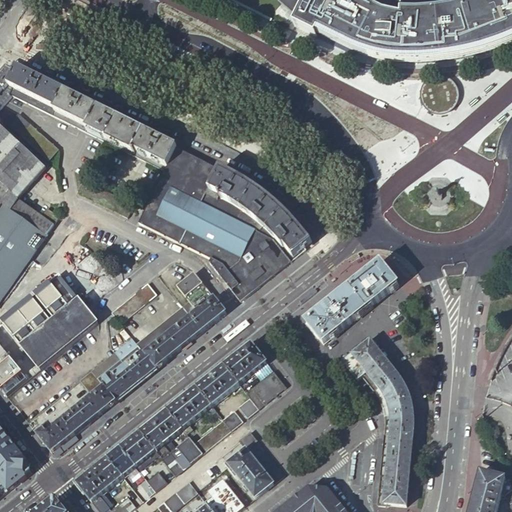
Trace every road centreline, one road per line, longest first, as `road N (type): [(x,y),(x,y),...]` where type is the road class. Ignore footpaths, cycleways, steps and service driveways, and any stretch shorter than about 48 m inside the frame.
road 1 (residential): [(339,252),(318,221),(256,168),(0,45)]
road 2 (tertiary): [(104,0),(294,97),(329,129),(378,207)]
road 3 (tertiary): [(252,322),(56,477)]
road 4 (tertiary): [(452,354),(438,511)]
road 5 (tertiary): [(452,354),(463,344),(482,234)]
